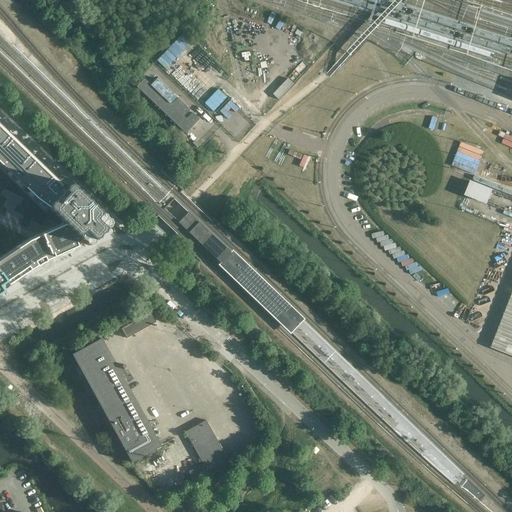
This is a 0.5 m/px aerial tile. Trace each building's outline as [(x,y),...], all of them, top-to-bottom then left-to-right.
[(158,60),(166,68),(189,43),(181,35),(158,60)] [(272,93),(278,98),(293,83),(288,77),(272,93)] [(136,87),(185,134),(199,120),(192,113),(186,119),(184,117),(189,110),(157,79),(151,85),(144,79),(136,87)] [(0,291),(5,287),(42,263),(52,258),(78,247),(83,242),(83,241),(88,246),(94,241),(95,241),(94,240),(98,239),(98,238),(99,235),(100,235),(99,235),(103,233),(103,234),(103,233),(104,230),(105,230),(105,229),(110,224),(105,219),(106,218),(105,218),(105,219),(100,214),(101,214),(100,213),(100,214),(95,209),(96,209),(95,209),(90,205),(91,204),(90,204),(86,200),(86,199),(85,200),(81,195),(80,195),(76,190),(75,190),(70,185),(66,190),(0,126),(0,291)] [(304,159),(306,149),(298,147),(295,157),(304,159)] [(218,265),(225,273),(290,335),(305,320),(232,250),(230,252),(188,213),(183,217),(181,220),(178,223),(220,263),(218,265)] [(511,294),(491,348),(511,355),(511,294)] [(121,329),(126,339),(155,322),(150,313),(121,329)] [(72,354),(130,463),(130,464),(160,448),(159,447),(102,339),(72,354)] [(188,472),(194,484),(230,464),(230,463),(206,420),(185,432),(185,433),(202,464),(188,472)]
